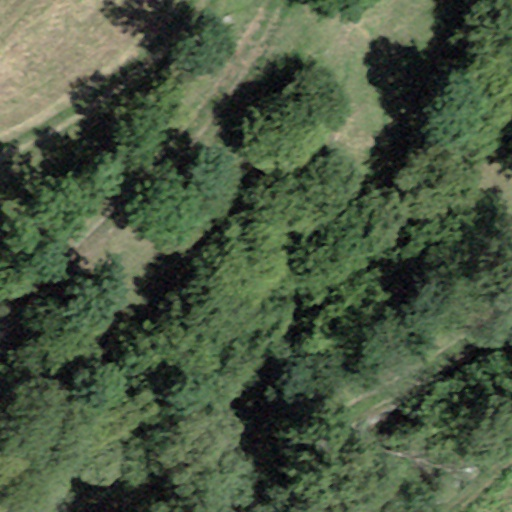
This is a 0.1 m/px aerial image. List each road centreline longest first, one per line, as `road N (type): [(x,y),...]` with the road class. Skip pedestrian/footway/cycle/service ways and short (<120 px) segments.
road 1 (track): [(511,316),(399,383),(125,511)]
road 2 (track): [(0,325),(152,183),(243,67),(276,0)]
road 3 (track): [(192,0),(169,40),(81,115),(0,146)]
